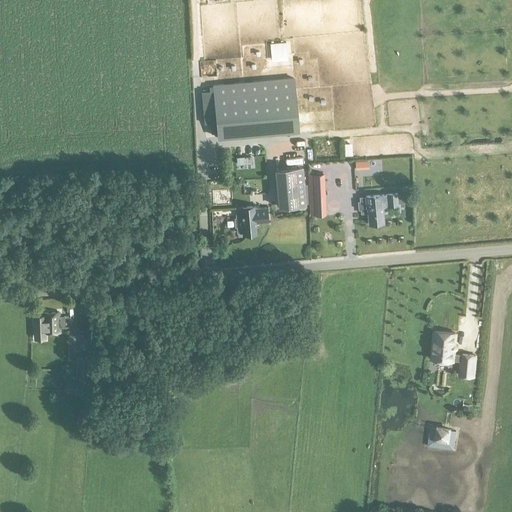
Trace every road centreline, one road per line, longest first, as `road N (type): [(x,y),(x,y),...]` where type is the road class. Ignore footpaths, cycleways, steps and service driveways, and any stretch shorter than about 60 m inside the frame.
road 1 (unclassified): [(0,295),(511,249)]
road 2 (unknown): [(208,275),(200,147),(237,137),(302,147)]
road 3 (unknown): [(200,147),(195,0)]
